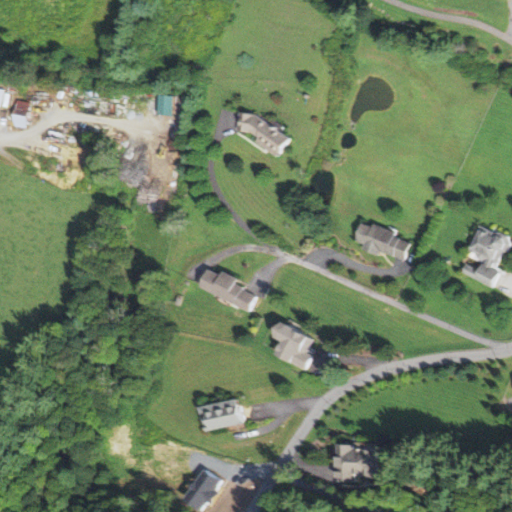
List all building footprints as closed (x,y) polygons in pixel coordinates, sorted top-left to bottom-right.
[(25,127),(21,103),(7,106),(11,129),(25,127)] [(291,140),(243,112),(231,132),(278,160),(291,140)] [(361,249),(404,263),(411,241),(359,224),(353,243),(362,246),(361,249)] [(489,287),(509,240),(476,226),(462,261),(463,261),(458,274),(489,287)] [(205,270),(196,289),(250,314),(259,295),(205,270)] [(312,340),(273,324),(267,339),(277,343),(271,358),(306,373),(312,358),(306,355),(312,340)] [(240,399),(197,408),(202,434),(246,425),(240,399)] [(337,484),(376,484),(377,445),(338,445),(337,484)]
